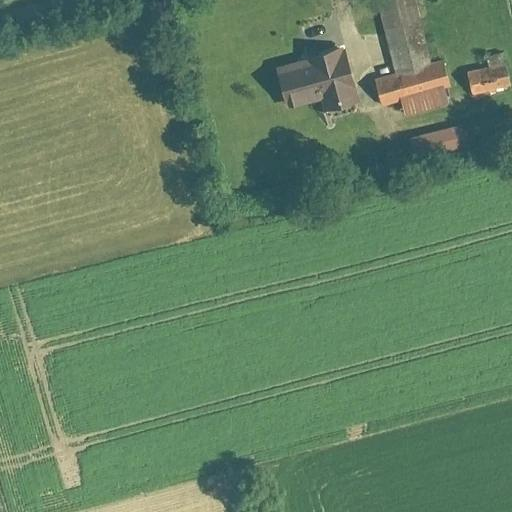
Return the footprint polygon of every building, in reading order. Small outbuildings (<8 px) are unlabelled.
[(385,105),(400,102),(404,117),(434,110),(431,95),(452,90),(444,59),(431,62),(415,0),(378,0),(396,70),(378,74),(385,105)] [(511,0),(489,0),(496,25),(511,20),(511,0)] [(357,106),(353,91),(359,90),(348,51),(277,70),(287,108),(320,100),(324,115),(357,106)] [(468,67),(474,96),(511,88),(511,86),(506,59),(468,67)] [(379,147),(385,171),(470,149),(464,125),(379,147)]
